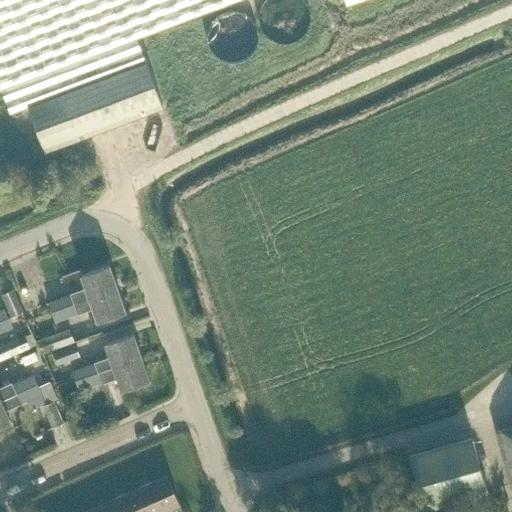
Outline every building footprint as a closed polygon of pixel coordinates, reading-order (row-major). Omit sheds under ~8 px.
[(236,0),(0,0),(0,88),(0,89),(9,113),(26,106),(44,151),(162,106),(152,81),(136,38),(236,0)] [(116,288),(108,265),(80,275),(85,288),(69,293),(70,294),(47,302),(51,312),(116,288)] [(96,321),(124,311),(116,288),(51,312),(54,321),(76,313),(77,314),(92,309),(96,321)] [(22,311),(12,289),(0,294),(10,316),(22,311)] [(0,320),(0,332),(12,327),(7,317),(0,320)] [(73,341),(69,329),(46,338),(36,341),(40,353),(73,341)] [(0,360),(18,352),(30,347),(36,345),(31,333),(0,345),(0,360)] [(140,357),(132,334),(104,344),(109,356),(93,362),(93,363),(71,371),(75,380),(140,357)] [(52,353),(56,364),(79,356),(75,345),(52,353)] [(120,390),(148,380),(140,357),(75,380),(78,390),(100,382),(101,383),(116,378),(120,390)] [(43,370),(0,388),(0,399),(37,384),(48,379),(43,370)] [(4,409),(19,403),(41,393),(45,403),(57,398),(49,381),(37,386),(37,384),(0,399),(0,426),(10,422),(4,409)] [(62,423),(53,400),(42,405),(51,427),(62,423)] [(511,427),(496,431),(511,489),(511,427)] [(422,509),(485,491),(470,438),(408,456),(422,509)] [(141,511),(164,511),(178,506),(165,476),(132,491),(141,511)] [(141,511),(132,491),(99,506),(102,511),(141,511)]
